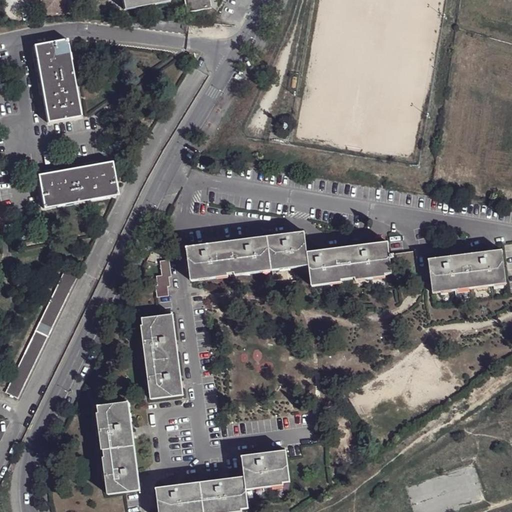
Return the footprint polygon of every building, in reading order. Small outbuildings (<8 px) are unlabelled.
[(43,0),(44,2),(42,4),(43,13),(67,10),(66,0),(43,0)] [(122,0),(124,11),(170,2),(169,0),(122,0)] [(209,0),(184,0),(186,13),(211,9),(209,0)] [(66,38),(32,43),(46,122),(80,116),(66,38)] [(57,170),(35,173),(41,207),(116,193),(110,160),(82,165),(57,170)] [(390,273),(388,257),(386,245),(306,254),(302,233),(186,247),(189,278),(308,263),(308,266),(310,285),(340,282),(340,280),(354,277),(354,280),(383,276),(383,274),(390,273)] [(499,253),(463,258),(467,292),(503,287),(499,253)] [(413,254),(388,257),(390,273),(390,275),(390,278),(415,275),(413,254)] [(467,292),(463,258),(426,262),(430,296),(467,292)] [(145,262),(145,264),(146,276),(141,277),(142,288),(140,288),(142,298),(151,296),(150,287),(153,287),(152,275),(155,275),(153,260),(146,262),(145,262)] [(189,280),(308,266),(308,263),(189,278),(189,280)] [(156,267),(156,298),(169,298),(169,267),(156,267)] [(77,275),(64,269),(6,392),(18,398),(77,275)] [(147,386),(148,400),(181,395),(171,314),(140,319),(141,325),(139,326),(141,341),(138,341),(134,342),(136,350),(139,349),(142,349),(146,378),(143,378),(139,379),(141,387),(144,387),(147,386)] [(98,449),(101,449),(131,446),(126,402),(95,406),(96,412),(94,413),(98,449)] [(131,446),(101,449),(101,456),(99,457),(104,493),(136,489),(131,446)] [(241,477),(242,490),(278,487),(278,483),(286,482),(282,452),(238,456),(241,477)] [(244,508),(242,490),(241,477),(197,482),(199,511),(235,511),(237,511),(237,509),(244,508)] [(199,511),(197,482),(153,488),(155,511),(199,511)]
